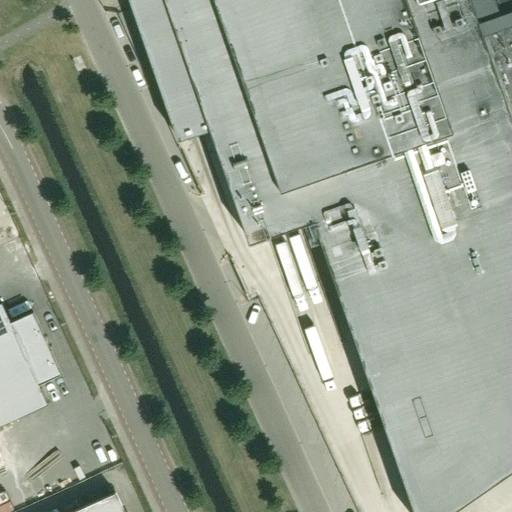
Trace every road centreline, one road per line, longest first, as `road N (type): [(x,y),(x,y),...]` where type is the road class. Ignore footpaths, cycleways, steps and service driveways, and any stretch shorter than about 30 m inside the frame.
road 1 (unclassified): [(81,0),(314,511)]
road 2 (tertiary): [(176,511),(0,126)]
